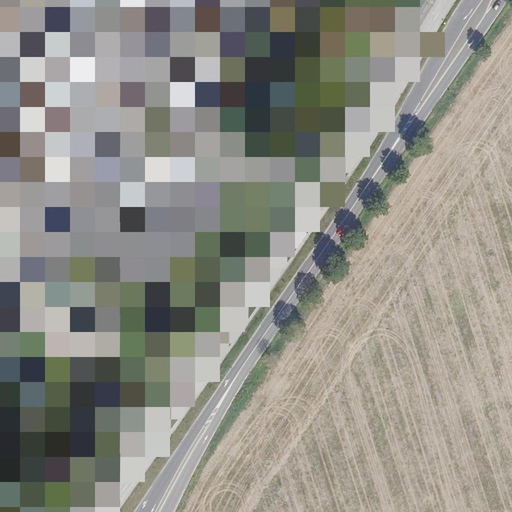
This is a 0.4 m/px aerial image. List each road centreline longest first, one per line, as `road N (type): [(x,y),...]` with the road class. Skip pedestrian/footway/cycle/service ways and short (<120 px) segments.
road 1 (primary): [(227,390),(395,142)]
road 2 (primary): [(395,142),(502,0)]
road 3 (primary): [(472,0),(395,142)]
road 4 (primary): [(227,390),(143,511)]
road 5 (primary): [(168,511),(227,390)]
